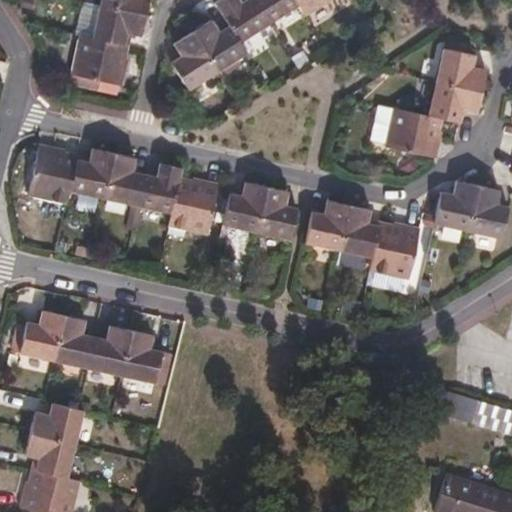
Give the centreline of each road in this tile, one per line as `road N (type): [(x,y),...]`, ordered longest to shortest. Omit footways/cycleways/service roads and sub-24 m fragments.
road 1 (residential): [(0,261),(415,353),(511,285)]
road 2 (residential): [(141,142),(404,198),(492,132),(511,57)]
road 3 (residential): [(141,142),(171,0)]
road 4 (residential): [(9,115),(141,142)]
